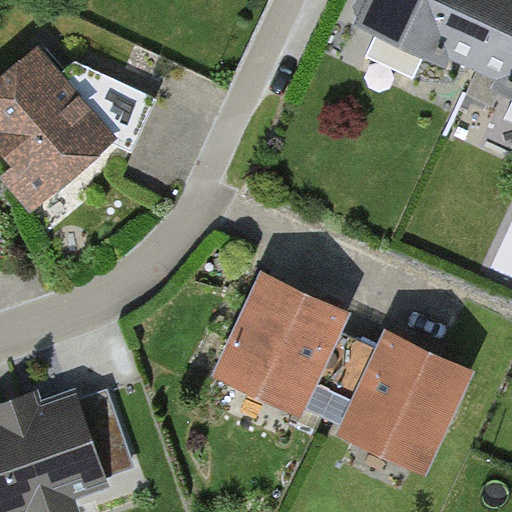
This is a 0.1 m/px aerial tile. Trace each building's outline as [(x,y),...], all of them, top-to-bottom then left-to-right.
[(502,0),(359,0),(347,29),(465,82),(502,0)] [(511,0),(502,0),(465,82),(511,103),(511,0)] [(69,89),(39,55),(0,88),(0,144),(45,195),(108,141),(133,151),(158,99),(90,68),(69,89)] [(359,337),(253,285),(208,378),(314,429),(359,337)] [(465,389),(359,337),(314,429),(420,481),(465,389)] [(109,393),(0,429),(0,511),(30,511),(137,477),(109,393)]
